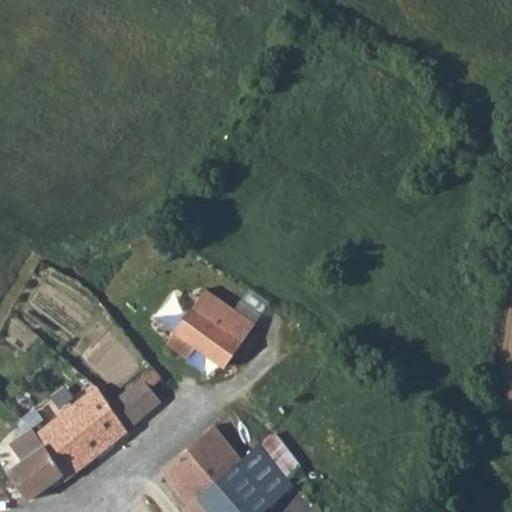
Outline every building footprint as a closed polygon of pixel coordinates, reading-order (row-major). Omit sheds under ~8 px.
[(256,323),(205,288),(174,332),(224,368),(256,323)] [(111,404),(129,427),(162,401),(150,386),(161,377),(153,368),(111,404)] [(129,427),(111,404),(98,387),(36,434),(62,474),(65,477),(91,457),(129,427)] [(183,510),(185,511),(208,511),(197,498),(242,459),(215,426),(160,471),(188,505),(183,510)] [(62,474),(36,434),(32,428),(10,444),(24,461),(8,472),(28,499),(62,474)] [(259,511),(279,495),(294,482),(261,443),(242,459),(197,498),(208,511),(259,511)]
